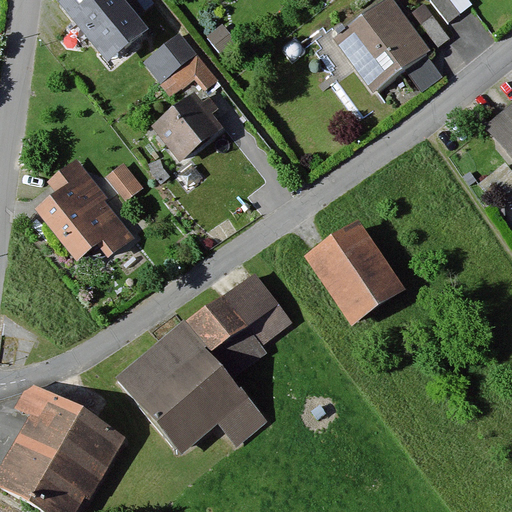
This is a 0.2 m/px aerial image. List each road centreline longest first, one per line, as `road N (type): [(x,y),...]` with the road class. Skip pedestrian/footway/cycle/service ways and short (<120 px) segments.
road 1 (residential): [(511,52),(422,127),(85,357),(0,385)]
road 2 (residential): [(20,0),(0,176)]
